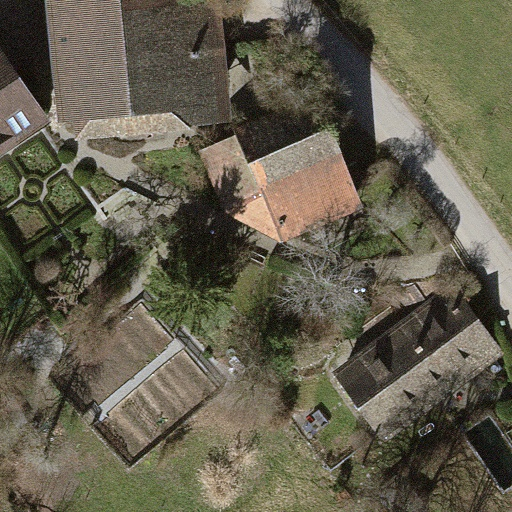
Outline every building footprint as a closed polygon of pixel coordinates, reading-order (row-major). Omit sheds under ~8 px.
[(75,0),(80,60),(78,60),(84,115),(215,103),(204,0),(75,0)] [(0,155),(52,119),(0,45),(0,155)] [(319,104),(210,150),(230,200),(279,228),(356,196),(319,104)] [(456,294),(343,377),(382,430),(495,347),(456,294)] [(378,496),(392,511),(419,511),(426,506),(400,476),(378,496)]
